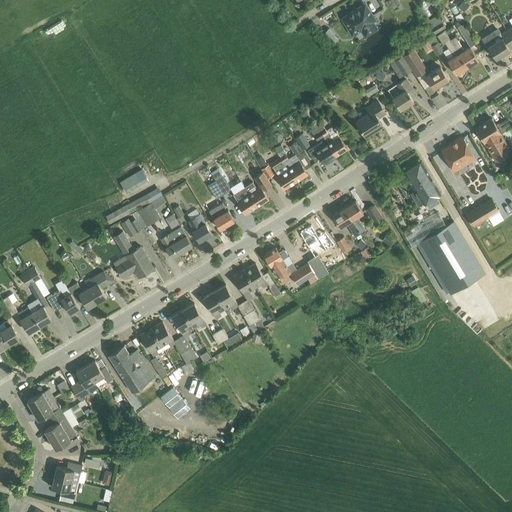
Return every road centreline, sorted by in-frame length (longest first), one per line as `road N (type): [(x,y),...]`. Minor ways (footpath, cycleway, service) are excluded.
road 1 (unclassified): [(5,387),(511,76)]
road 2 (residential): [(20,496),(37,453),(5,387)]
